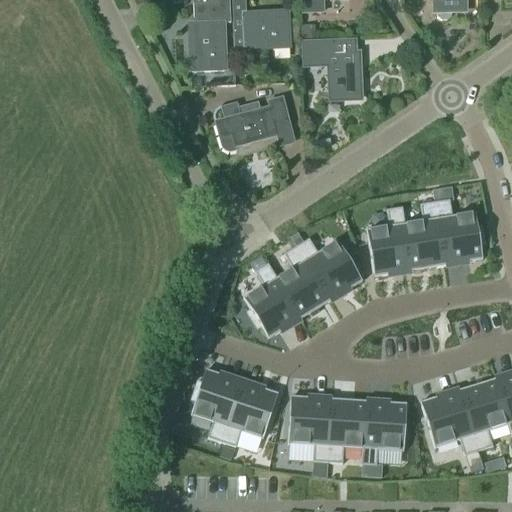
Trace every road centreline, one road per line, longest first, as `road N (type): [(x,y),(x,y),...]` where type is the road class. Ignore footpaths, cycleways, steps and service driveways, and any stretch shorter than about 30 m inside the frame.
road 1 (residential): [(228,244),(102,0)]
road 2 (residential): [(228,244),(452,98)]
road 3 (residential): [(511,287),(380,313),(301,370)]
road 4 (residential): [(511,340),(409,373),(301,370)]
road 5 (residential): [(511,264),(484,155),(452,98)]
road 6 (residential): [(156,505),(167,384),(186,334)]
road 7 (residential): [(279,507),(156,505)]
road 8 (residential): [(301,370),(186,334)]
